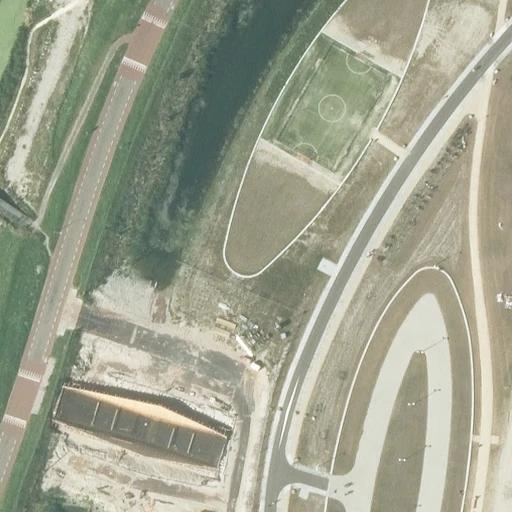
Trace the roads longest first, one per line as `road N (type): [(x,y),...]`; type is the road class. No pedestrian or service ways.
road 1 (tertiary): [(24,394),(90,183),(165,0)]
road 2 (unclassified): [(273,471),(59,403)]
